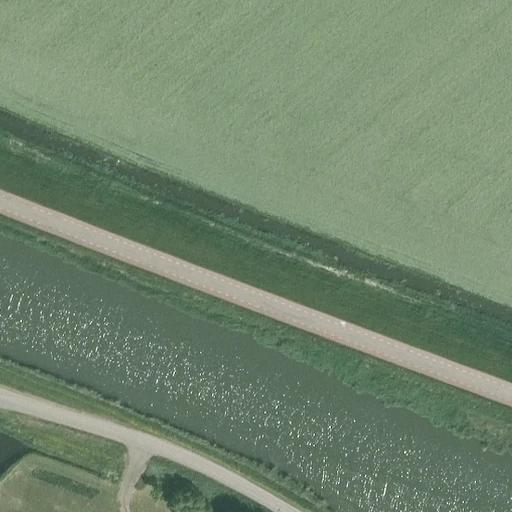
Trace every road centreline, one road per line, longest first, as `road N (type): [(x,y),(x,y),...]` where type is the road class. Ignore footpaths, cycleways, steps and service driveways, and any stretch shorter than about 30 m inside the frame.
road 1 (tertiary): [(511,396),(0,202)]
road 2 (unclassified): [(284,511),(178,455),(0,398)]
